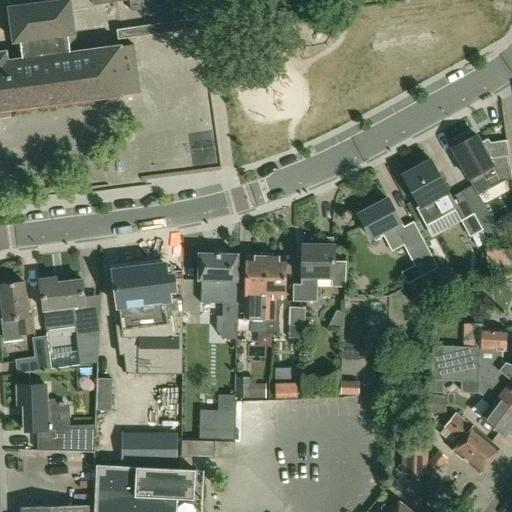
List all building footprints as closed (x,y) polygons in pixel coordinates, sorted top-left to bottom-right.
[(0,110),(97,97),(97,94),(105,93),(105,96),(140,91),(134,44),(77,52),(69,0),(66,0),(9,8),(14,42),(15,41),(18,60),(7,61),(5,52),(0,52),(0,110)] [(92,0),(93,4),(119,0),(129,0),(131,11),(184,3),(183,0),(92,0)] [(118,39),(191,29),(190,19),(116,29),(118,39)] [(511,180),(511,168),(508,143),(493,145),(485,149),(478,136),(453,149),(469,180),(483,173),(491,188),(501,183),(511,180)] [(450,194),(432,160),(404,176),(421,208),(420,209),(427,223),(443,214),(443,215),(456,208),(451,198),(452,197),(450,194)] [(462,192),(474,214),(490,242),(501,236),(511,229),(511,214),(494,223),(488,214),(473,186),(462,192)] [(471,236),(482,229),(474,214),(462,192),(452,197),(451,198),(456,208),(462,220),(471,236)] [(389,200),(359,216),(371,239),(382,233),(392,251),(403,245),(420,277),(438,267),(413,222),(404,227),(389,200)] [(488,244),(483,233),(473,239),(478,249),(486,245),(488,244)] [(335,246),(316,246),(303,246),(303,278),(304,278),(304,286),(295,286),(295,301),(317,301),(317,278),(331,278),(331,287),(345,287),(345,265),(335,265),(335,246)] [(238,257),(208,256),(200,256),(199,282),(202,282),(202,292),(222,293),(222,304),(216,304),(216,318),(217,318),(217,330),(222,339),(236,339),(237,304),(233,304),(234,288),(237,289),(238,257)] [(266,333),(267,257),(248,257),(246,314),(250,314),(249,333),(266,333)] [(288,258),(267,257),(266,333),(278,333),(278,310),(276,310),(277,299),(287,299),(288,258)] [(166,265),(114,271),(118,307),(119,307),(122,324),(116,325),(119,346),(123,345),(127,373),(182,373),(183,298),(183,278),(182,270),(175,271),(174,267),(167,268),(166,265)] [(73,317),(86,315),(85,306),(82,281),(57,284),(57,278),(39,280),(43,311),(46,330),(58,328),(75,326),(73,317)] [(16,319),(18,334),(32,333),(29,305),(26,306),(23,282),(0,285),(0,297),(3,321),(16,319)] [(304,308),(289,308),(288,338),(302,339),(302,326),(304,326),(304,308)] [(479,347),(480,326),(467,326),(467,346),(479,347)] [(501,349),(505,349),(505,330),(480,329),(480,348),(441,347),(430,347),(429,380),(440,380),(460,381),(491,382),(503,392),(499,397),(511,406),(511,364),(504,362),(500,362),(501,349)] [(86,347),(77,349),(78,352),(79,364),(97,362),(99,331),(84,333),(86,347)] [(28,373),(27,360),(15,362),(17,374),(28,373)] [(267,385),(251,385),(251,377),(237,377),(237,398),(251,398),(267,398),(267,385)] [(112,380),(97,379),(96,411),(111,411),(112,380)] [(359,382),(341,381),(341,395),(359,396),(359,382)] [(503,392),(491,382),(460,381),(459,390),(462,392),(477,392),(493,405),(482,419),(505,437),(511,426),(511,406),(499,397),(503,392)] [(296,398),(296,384),(274,384),(275,398),(296,398)] [(46,402),(46,385),(17,386),(18,405),(24,405),(25,431),(41,431),(42,450),(63,451),(94,452),(95,427),(54,429),(53,401),(46,402)] [(409,390),(408,398),(416,399),(417,391),(409,390)] [(444,413),(445,397),(431,396),(430,413),(444,413)] [(235,442),(236,414),(202,412),(200,440),(235,442)] [(461,442),(453,452),(479,473),(499,449),(473,427),(472,428),(455,415),(444,428),(461,442)] [(428,432),(404,432),(402,473),(426,474),(428,432)] [(446,459),(437,452),(427,464),(436,471),(446,459)] [(195,471),(97,467),(95,511),(174,511),(175,500),(193,501),(195,471)] [(408,511),(395,501),(387,511),(383,508),(381,508),(380,511),(408,511)] [(433,511),(446,511),(448,510),(439,502),(431,509),(433,511)]
